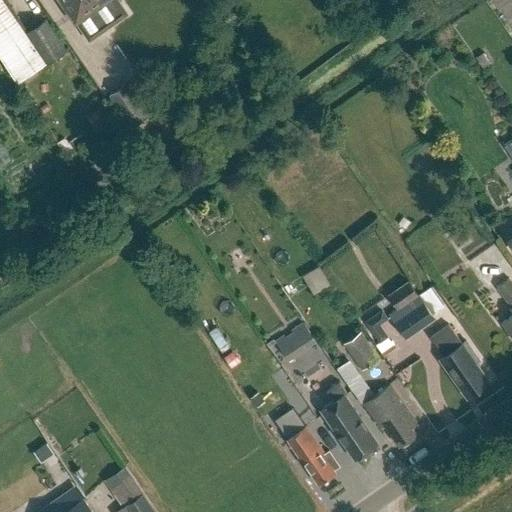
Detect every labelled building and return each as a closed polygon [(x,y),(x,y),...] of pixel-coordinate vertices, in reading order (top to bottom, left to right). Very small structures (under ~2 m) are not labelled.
[(0,0),(0,53),(19,82),(67,48),(46,18),(29,30),(7,0),(0,0)] [(61,0),(76,21),(105,0),(61,0)] [(110,94),(132,126),(147,116),(125,84),(110,94)] [(0,137),(0,160),(3,164),(14,157),(1,137),(0,137)] [(305,274),(317,293),(335,282),(323,263),(305,274)] [(511,284),(509,281),(498,289),(511,309),(511,317),(503,324),(511,337),(511,284)] [(432,317),(443,309),(428,289),(388,318),(405,342),(435,321),(432,317)] [(287,329),(300,348),(313,339),(300,321),(287,329)] [(432,338),(445,356),(439,360),(467,399),(489,383),(475,363),(479,361),(465,342),(461,345),(448,326),(432,338)] [(343,346),(361,374),(379,362),(360,334),(343,346)] [(400,372),(409,383),(427,369),(419,358),(400,372)] [(377,444),(343,395),(347,393),(339,381),(326,390),(333,401),(321,409),(355,459),(377,444)] [(409,427),(415,423),(390,386),(364,403),(379,426),(383,423),(398,445),(414,434),(409,427)] [(290,442),(318,484),(335,472),(331,465),(337,461),(329,450),(325,453),(308,430),(290,442)] [(154,511),(142,494),(126,504),(131,511),(154,511)] [(92,511),(83,498),(62,511),(92,511)]
